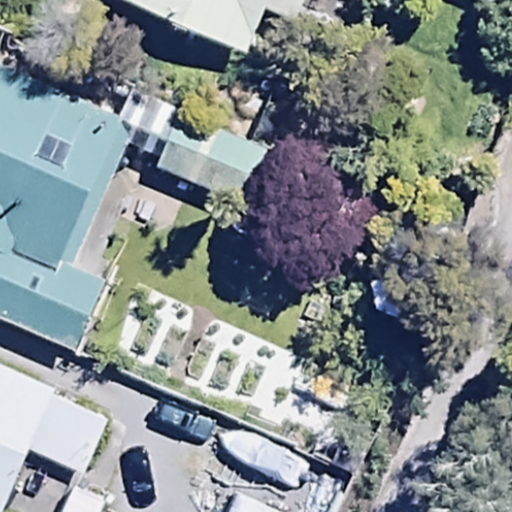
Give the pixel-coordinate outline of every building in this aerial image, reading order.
[(271,0),(295,11),(299,0),(133,0),(241,48),(262,0),(271,0)] [(130,112),(0,56),(0,322),(65,350),(96,278),(64,265),(130,112)] [(273,147),(175,109),(153,167),(252,204),(273,147)] [(77,474),(107,411),(0,359),(0,507),(27,450),(77,474)] [(335,511),(355,468),(288,439),(263,496),(299,511),(335,511)] [(94,511),(102,495),(70,481),(55,511),(94,511)]
